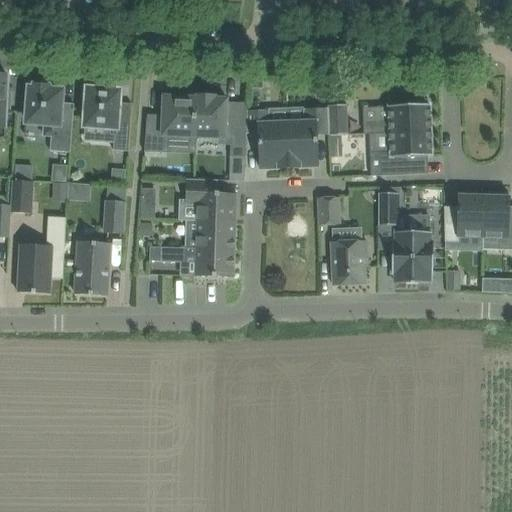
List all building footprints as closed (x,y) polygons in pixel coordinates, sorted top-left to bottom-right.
[(331,0),(330,12),(354,15),(355,0),(392,0),(391,10),(409,12),(410,0),(331,0)] [(0,138),(5,138),(6,109),(10,110),(11,94),(7,94),(8,76),(3,76),(3,71),(0,71),(0,138)] [(49,86),(34,85),(34,89),(30,89),(30,92),(26,92),(25,105),(29,105),(27,123),(44,124),(43,136),(51,136),(50,151),(70,153),(74,104),(61,103),(62,91),(49,90),(49,86)] [(83,106),(86,106),(85,126),(107,128),(107,137),(114,137),(113,151),(129,152),(132,105),(119,104),(120,92),(105,90),(105,87),(92,86),(92,90),(88,89),(87,93),(84,93),(83,106)] [(196,138),(226,139),(227,99),(216,99),(216,97),(197,96),(197,98),(196,138)] [(196,138),(197,98),(164,97),(163,116),(147,115),(144,152),(162,153),(163,137),(196,138)] [(364,135),(390,133),(431,132),(429,105),(427,105),(427,101),(428,101),(428,99),(408,100),(408,102),(409,101),(410,106),(389,107),(389,121),(363,122),(364,135)] [(328,106),(328,109),(329,135),(329,136),(348,135),(347,105),(328,106)] [(304,122),(287,123),(289,169),(300,168),(300,167),(318,167),(317,136),(329,135),(328,109),(303,110),(304,122)] [(246,128),(246,134),(259,134),(260,169),(278,168),(278,169),(289,169),(287,123),(269,124),(269,110),(247,111),(246,128)] [(231,128),(230,157),(245,158),(246,134),(246,128),(231,128)] [(431,132),(390,133),(391,151),(380,152),(381,176),(409,175),(408,157),(432,156),(431,132)] [(342,137),(330,137),(331,147),(343,147),(342,137)] [(67,169),(55,168),(54,181),(66,182),(67,169)] [(113,169),(112,182),(124,183),(125,170),(113,169)] [(179,201),(179,218),(197,219),(197,221),(235,222),(236,194),(217,194),(218,181),(186,180),(185,201),(179,201)] [(11,213),(32,214),(33,182),(13,181),(11,213)] [(67,199),(68,184),(53,183),(53,199),(67,199)] [(378,226),(378,244),(392,244),(392,274),(395,274),(395,284),(429,284),(429,274),(433,274),(433,243),(430,243),(430,233),(398,233),(398,194),(378,194),(378,226)] [(459,237),(483,238),(484,196),(458,195),(456,228),(444,228),(445,242),(458,243),(459,237)] [(498,250),(511,250),(511,231),(509,231),(510,197),(484,196),(483,238),(498,238),(498,250)] [(318,199),(319,226),(340,225),(338,198),(318,199)] [(155,200),(141,200),(141,217),(155,218),(155,200)] [(123,234),(125,203),(106,201),(104,233),(123,234)] [(0,237),(9,238),(11,206),(0,205),(0,237)] [(20,245),(18,293),(50,295),(51,279),(63,279),(66,218),(48,218),(47,246),(20,245)] [(234,250),(235,250),(235,222),(197,221),(197,249),(234,250)] [(152,223),(140,223),(140,236),(151,236),(152,223)] [(366,241),(331,243),(333,287),(365,285),(364,268),(367,267),(366,241)] [(110,245),(78,242),(75,294),(107,296),(110,245)] [(197,249),(196,249),(150,247),(150,262),(161,262),(188,263),(188,260),(196,260),(196,277),(233,278),(234,250),(197,249)] [(447,278),(447,290),(460,291),(460,278),(447,278)] [(511,278),(488,278),(487,292),(511,292),(511,278)]
